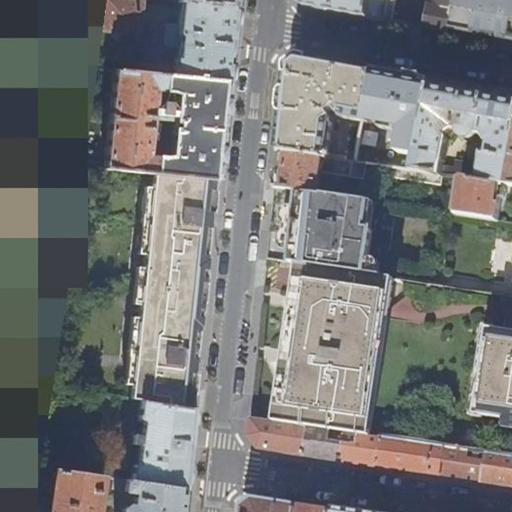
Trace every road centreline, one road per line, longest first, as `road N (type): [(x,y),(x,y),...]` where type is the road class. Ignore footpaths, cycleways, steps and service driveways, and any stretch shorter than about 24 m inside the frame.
road 1 (residential): [(217,468),(263,25)]
road 2 (unclassified): [(508,511),(217,468)]
road 3 (unclassified): [(263,25),(511,70)]
